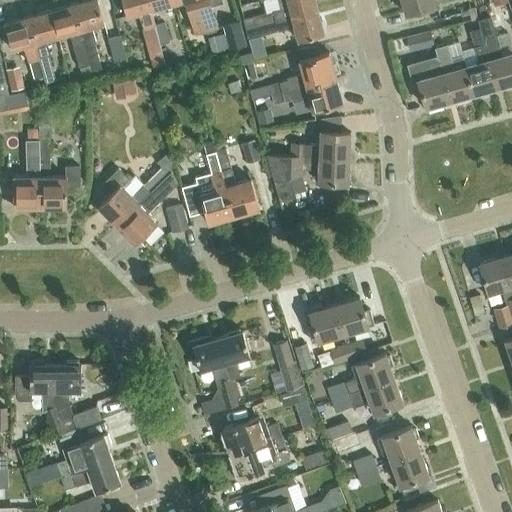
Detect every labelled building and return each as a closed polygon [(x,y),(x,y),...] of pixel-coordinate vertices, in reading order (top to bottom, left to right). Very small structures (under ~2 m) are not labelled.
[(94,78),(103,76),(94,42),(95,42),(90,25),(103,21),(97,0),(82,0),(73,3),(93,71),(92,71),(94,78)] [(165,62),(160,44),(150,8),(147,0),(122,0),(127,15),(138,12),(153,65),(165,62)] [(147,0),(150,8),(173,2),(172,0),(147,0)] [(183,0),(194,35),(206,31),(197,0),(172,0),(173,2),(179,0),(183,0)] [(197,0),(206,31),(218,28),(209,0),(197,0)] [(245,29),(318,9),(315,0),(277,0),(280,8),(242,18),(245,29)] [(401,0),(405,13),(425,8),(425,7),(448,0),(401,0)] [(92,71),(93,71),(73,3),(51,9),(57,34),(69,30),(74,48),(80,66),(84,81),(94,78),(92,71)] [(44,76),(46,82),(55,81),(48,55),(49,55),(44,37),(57,34),(51,9),(27,15),(44,76)] [(318,9),(245,29),(247,38),(294,25),(298,40),(324,33),(318,9)] [(33,80),(44,76),(27,15),(4,22),(11,46),(23,43),(33,80)] [(485,44),(497,87),(505,85),(506,89),(511,87),(511,52),(502,55),(490,15),(477,19),(478,22),(485,44)] [(240,20),(222,24),(229,48),(246,43),(240,20)] [(433,44),(431,33),(429,28),(405,33),(408,50),(433,44)] [(107,37),(113,61),(126,57),(119,34),(107,37)] [(435,50),(437,57),(438,57),(442,73),(450,101),(457,99),(458,103),(475,98),(465,66),(453,69),(446,44),(434,47),(435,50)] [(490,90),(497,87),(485,44),(473,47),(477,62),(465,66),(475,98),(491,93),(490,90)] [(270,95),(336,78),(329,52),(299,60),(302,72),(287,76),(287,79),(267,84),(270,95)] [(442,103),(450,101),(442,73),(438,57),(437,57),(427,60),(431,76),(418,80),(427,112),(444,107),(442,103)] [(19,66),(8,69),(12,89),(24,86),(19,66)] [(136,93),(133,77),(112,81),(116,97),(136,93)] [(336,78),(270,95),(272,104),(291,99),(292,102),(309,97),(312,111),(342,103),(336,78)] [(0,113),(12,111),(28,107),(25,91),(8,94),(7,92),(0,93),(0,113)] [(38,139),(38,205),(66,206),(66,189),(78,189),(79,164),(66,164),(66,175),(49,175),(48,128),(48,102),(38,103),(38,108),(37,108),(38,128),(38,139)] [(319,157),(348,159),(350,133),(320,131),(319,157)] [(13,205),(38,205),(38,139),(27,140),(24,140),(26,175),(14,174),(13,205)] [(240,142),(246,162),(259,157),(253,139),(240,142)] [(202,143),(204,151),(214,148),(211,140),(202,143)] [(290,152),(290,156),(306,156),(307,145),(291,144),(290,152)] [(214,150),(234,215),(259,208),(251,178),(234,182),(225,147),(214,150)] [(214,148),(204,151),(205,152),(204,152),(209,171),(194,175),(195,180),(180,184),(188,213),(205,208),(208,222),(234,215),(214,150),(214,148)] [(170,173),(176,168),(169,161),(171,160),(164,152),(156,160),(162,165),(131,194),(124,186),(130,180),(117,167),(99,185),(108,194),(97,204),(116,223),(170,173)] [(266,155),(273,182),(303,174),(302,169),(318,170),(318,182),(347,184),(348,159),(319,157),(266,155)] [(170,173),(116,223),(134,243),(157,221),(148,212),(179,182),(170,173)] [(187,226),(181,203),(165,207),(171,230),(187,226)] [(511,284),(504,255),(480,262),(488,292),(500,289),(504,302),(506,301),(507,304),(492,308),(494,313),(498,328),(511,324),(511,284)] [(334,304),(342,333),(367,326),(367,325),(374,323),(369,307),(363,309),(359,297),(334,304)] [(342,333),(334,304),(328,306),(327,302),(313,306),(314,309),(309,311),(313,323),(306,325),(311,340),(317,338),(318,340),(342,333)] [(217,337),(230,378),(239,375),(234,359),(249,354),(242,329),(217,337)] [(219,386),(224,408),(237,405),(230,378),(217,337),(207,340),(206,335),(189,340),(187,342),(192,358),(196,357),(200,369),(212,366),(216,386),(219,386)] [(345,343),(350,358),(367,352),(362,337),(345,343)] [(293,361),(285,338),(271,342),(285,390),(302,385),(295,361),(293,361)] [(306,342),(294,346),(302,369),(314,366),(306,342)] [(334,363),(350,358),(345,343),(329,349),(334,363)] [(364,387),(393,376),(389,364),(392,363),(389,355),(386,357),(384,352),(350,363),(356,380),(361,378),(364,387)] [(47,422),(60,417),(54,405),(54,363),(43,363),(43,360),(30,360),(30,363),(29,363),(29,375),(15,375),(15,395),(19,399),(29,399),(29,389),(41,389),(42,411),(43,411),(47,422)] [(78,363),(78,360),(66,360),(66,363),(54,363),(54,405),(60,417),(47,422),(52,436),(59,433),(65,431),(64,430),(76,426),(76,425),(101,416),(96,404),(72,413),(68,400),(68,389),(80,389),(80,363),(78,363)] [(349,392),(330,399),(334,412),(353,405),(353,404),(364,400),(364,399),(368,398),(373,412),(374,411),(377,417),(391,412),(389,407),(402,401),(393,376),(364,387),(349,392)] [(330,399),(349,392),(345,380),(326,386),(330,399)] [(282,406),(306,399),(303,387),(278,394),(282,406)] [(277,422),(266,425),(262,415),(222,429),(223,431),(219,432),(223,443),(227,442),(230,453),(281,435),(277,422)] [(352,430),(348,419),(326,427),(326,428),(323,430),(326,439),(352,430)] [(390,460),(419,450),(415,437),(417,436),(415,429),(412,430),(411,425),(377,437),(382,452),(387,450),(390,460)] [(59,475),(111,456),(107,445),(111,444),(107,433),(103,435),(102,433),(85,439),(80,426),(65,431),(59,433),(64,446),(62,447),(66,458),(54,462),(59,475)] [(335,453),(359,445),(355,433),(331,441),(331,442),(327,443),(331,454),(335,453)] [(235,478),(239,477),(263,468),(273,464),(275,452),(286,448),(281,435),(230,453),(234,464),(231,465),(235,478)] [(300,456),(304,468),(328,460),(324,448),(300,456)] [(419,450),(390,460),(399,484),(400,484),(402,490),(416,485),(414,479),(428,474),(419,450)] [(371,453),(362,456),(351,459),(352,462),(345,465),(349,474),(356,472),(375,465),(371,453)] [(111,456),(59,475),(64,489),(91,479),(94,489),(119,481),(111,456)] [(375,465),(356,472),(360,485),(380,478),(375,465)] [(272,484),(275,495),(296,489),(293,478),(272,484)] [(332,488),(322,500),(325,509),(345,502),(339,485),(332,488)] [(78,511),(105,503),(101,491),(44,511),(78,511)] [(441,511),(437,499),(403,511),(441,511)] [(309,511),(305,501),(292,506),(293,508),(283,511),(278,511),(275,500),(250,508),(251,510),(247,511),(309,511)] [(108,511),(105,503),(78,511),(108,511)]
